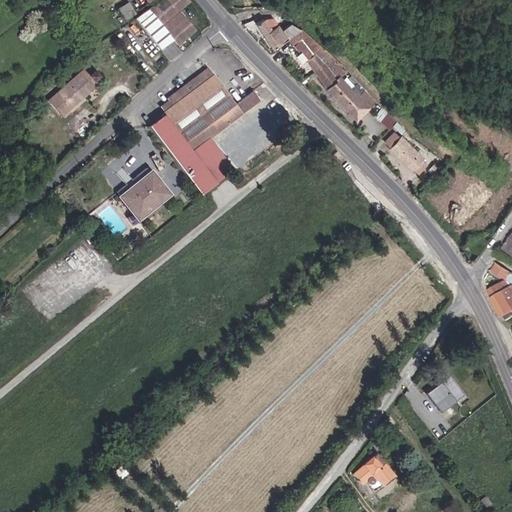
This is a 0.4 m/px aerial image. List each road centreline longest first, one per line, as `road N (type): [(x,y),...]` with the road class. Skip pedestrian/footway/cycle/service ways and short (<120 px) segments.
road 1 (residential): [(0,398),(326,124)]
road 2 (residential): [(0,230),(228,25)]
road 3 (residential): [(473,293),(303,511)]
road 4 (primary): [(326,124),(464,280)]
road 5 (primary): [(228,25),(326,124)]
